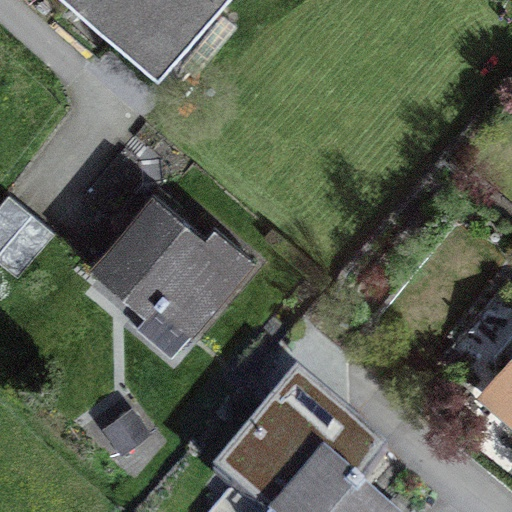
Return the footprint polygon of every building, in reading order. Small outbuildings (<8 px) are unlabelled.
[(99,0),(184,71),(244,0),(99,0)] [(6,192),(0,200),(0,260),(18,275),(54,230),(6,192)] [(204,237),(153,193),(91,264),(148,313),(135,329),(170,359),(255,261),(214,226),(204,237)] [(511,376),(497,395),(511,407),(511,376)] [(378,511),(325,467),(287,511),(378,511)]
